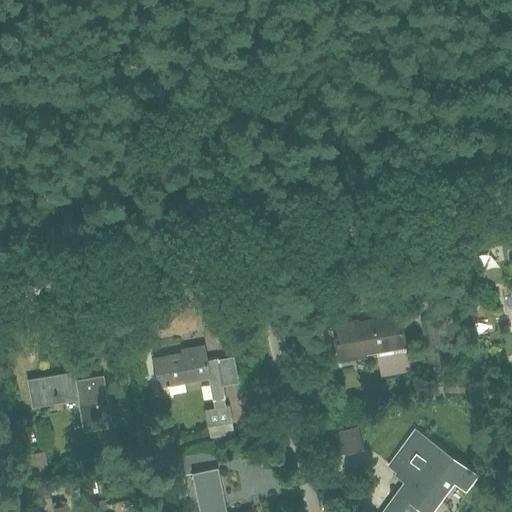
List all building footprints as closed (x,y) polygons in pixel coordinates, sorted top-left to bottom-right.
[(382,376),(409,371),(399,318),(350,326),(349,324),(335,326),(341,361),(366,357),(365,354),(378,352),(382,376)] [(447,318),(422,322),(429,362),(453,358),(447,318)] [(204,350),(153,359),(159,388),(209,379),(215,411),(207,412),(209,424),(209,428),(233,424),(231,411),(227,412),(226,412),(224,401),(226,401),(222,376),(219,361),(219,360),(206,362),(204,350)] [(83,432),(111,428),(103,377),(75,382),(74,373),(27,380),(32,408),(78,401),(83,432)] [(441,387),(429,390),(432,400),(444,397),(441,387)] [(357,426),(334,431),(338,448),(361,443),(357,426)] [(407,483),(386,511),(401,511),(410,500),(426,511),(430,511),(437,503),(454,480),(466,489),(478,473),(415,427),(388,465),(397,472),(395,475),(407,483)] [(202,446),(205,456),(228,449),(225,439),(202,446)] [(43,451),(24,454),(27,476),(47,473),(43,451)] [(0,473),(14,471),(11,454),(0,455),(0,473)] [(200,511),(225,511),(221,493),(223,492),(218,470),(193,475),(200,511)] [(36,488),(38,497),(48,495),(46,485),(36,488)] [(63,504),(53,505),(54,511),(66,511),(65,503),(63,504)]
